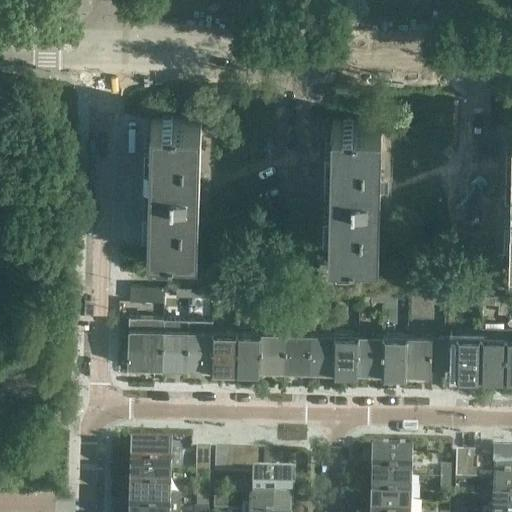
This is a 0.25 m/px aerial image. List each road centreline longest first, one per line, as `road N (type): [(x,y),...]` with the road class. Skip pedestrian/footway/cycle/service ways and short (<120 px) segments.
road 1 (residential): [(96,408),(104,44)]
road 2 (residential): [(336,415),(96,408)]
road 3 (residential): [(302,49),(104,44)]
road 4 (residential): [(485,245),(488,54)]
road 5 (residential): [(297,239),(302,49)]
road 6 (residential): [(488,54),(302,49)]
road 7 (residential): [(511,421),(336,415)]
